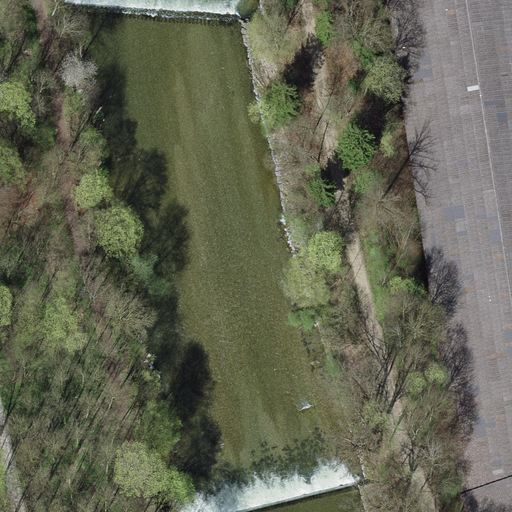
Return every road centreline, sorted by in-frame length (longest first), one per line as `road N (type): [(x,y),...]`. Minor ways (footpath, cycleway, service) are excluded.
road 1 (track): [(312,0),(361,282),(390,400),(437,511)]
road 2 (track): [(151,511),(46,0)]
